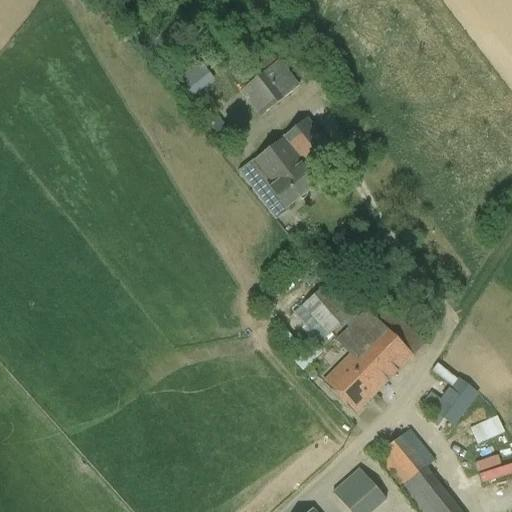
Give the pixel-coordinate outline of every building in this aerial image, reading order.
[(278,60),(277,61),(271,52),(249,70),(242,61),(228,73),(241,89),(238,92),(258,117),(298,86),(278,60)] [(187,103),(213,81),(198,62),(171,84),(187,103)] [(308,170),(310,169),(332,150),(306,118),(281,138),(282,138),(238,171),(275,220),(288,211),(286,209),(316,186),(301,167),(304,165),(308,170)] [(350,316),(324,286),(292,315),(311,335),(308,337),(317,347),(328,336),(350,316)] [(334,341),(349,355),(322,382),(354,414),(381,387),(382,388),(414,357),(426,345),(412,331),(392,311),(378,322),(366,309),(334,341)] [(295,343),(283,331),(276,338),(288,350),(295,343)] [(442,402),(430,392),(421,403),(452,427),(478,394),(458,380),(442,402)] [(495,417),(469,428),(476,444),(502,433),(495,417)] [(460,511),(426,468),(434,461),(409,430),(375,457),(400,488),(419,511),(460,511)] [(373,511),(386,501),(358,470),(332,493),(348,511),(373,511)]
